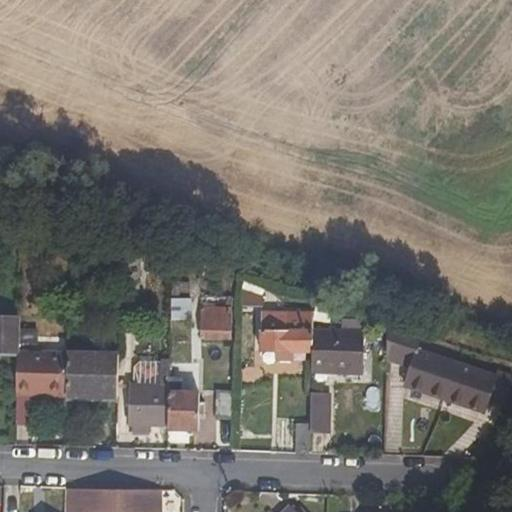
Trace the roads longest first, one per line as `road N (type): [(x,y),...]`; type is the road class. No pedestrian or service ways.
road 1 (residential): [(201,471),(437,473)]
road 2 (residential): [(201,471),(0,467)]
